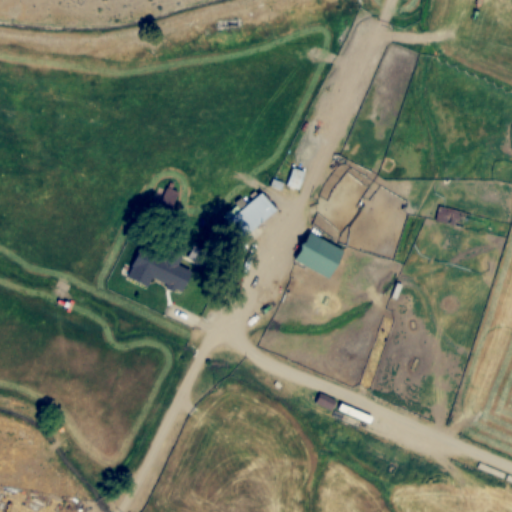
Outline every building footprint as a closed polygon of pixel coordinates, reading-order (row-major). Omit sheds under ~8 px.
[(287,184),(299,188),(303,171),(291,168),(287,184)] [(278,210),(259,190),(226,220),(245,240),(278,210)] [(461,223),(460,208),(436,209),(437,224),(461,223)] [(296,264),(332,279),(344,249),(308,234),(296,264)] [(186,259),(203,263),(207,249),(190,245),(186,259)] [(183,288),(191,272),(173,262),(165,279),(183,288)] [(314,403),(331,411),(336,400),(319,393),(314,403)]
